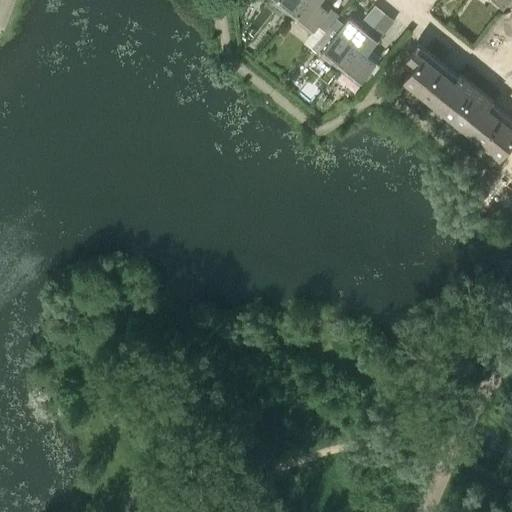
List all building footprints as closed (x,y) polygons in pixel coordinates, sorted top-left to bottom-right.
[(273,0),(270,5),(289,20),(304,0),(273,0)] [(321,0),(304,0),(289,20),(309,35),(328,11),(319,4),(321,0)] [(491,0),(503,10),(511,0),(491,0)] [(318,55),(337,70),(367,32),(348,17),(340,26),(333,20),(321,35),(329,42),(318,55)] [(378,41),(367,32),(337,70),(357,86),(375,63),(366,55),(378,41)] [(414,63),(403,77),(499,155),(511,141),(511,125),(488,105),(492,100),(459,73),(455,79),(415,46),(406,57),(414,63)]
